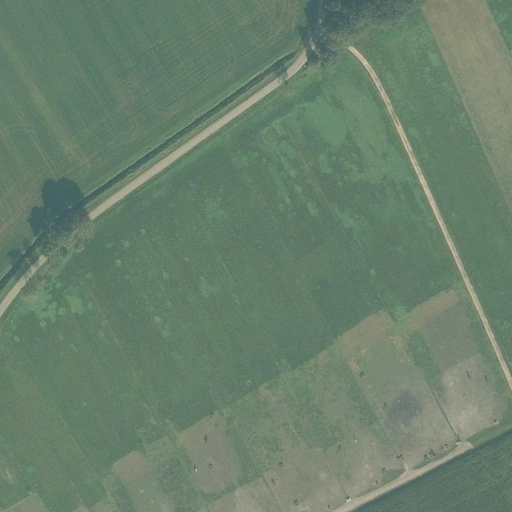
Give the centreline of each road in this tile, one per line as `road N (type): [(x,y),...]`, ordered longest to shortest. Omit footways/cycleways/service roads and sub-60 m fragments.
road 1 (unclassified): [(0,315),(76,224),(294,69),(320,33),(321,0)]
road 2 (track): [(320,33),(340,37),(369,68),(511,390)]
